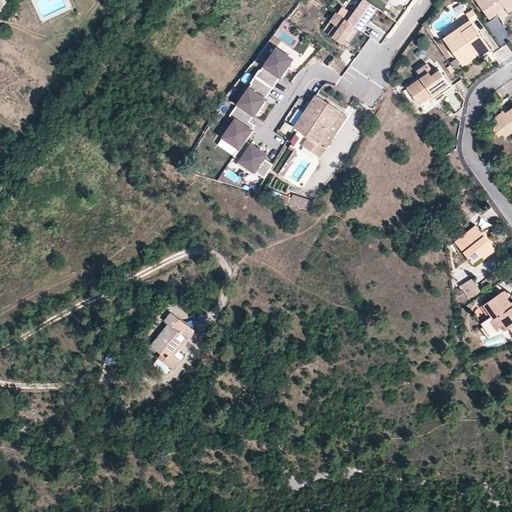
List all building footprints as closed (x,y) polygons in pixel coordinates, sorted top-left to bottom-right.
[(375,8),(364,0),(361,0),(346,22),(358,30),(375,8)] [(511,0),(476,0),(476,1),(489,21),(496,16),(495,13),(503,7),(507,13),(511,10),(511,0)] [(477,16),(473,10),(466,15),(468,18),(471,21),(477,16)] [(358,30),(346,22),(336,13),(326,26),(330,29),(329,33),(342,43),(344,39),(349,43),(358,30)] [(458,26),(459,27),(462,32),(473,24),(471,21),(468,18),(458,26)] [(488,23),(499,45),(509,40),(499,18),(488,23)] [(462,32),(459,27),(443,39),(462,66),(478,55),(473,48),(484,40),(473,24),(462,32)] [(490,48),(484,40),(473,48),(478,55),(480,56),(490,48)] [(293,56),(274,44),(227,114),(234,118),(223,135),(240,147),(233,156),(239,160),(237,164),(253,175),(257,170),(265,175),(274,163),(266,157),(267,153),(247,140),(253,131),(250,129),(253,124),(248,121),(257,108),(261,109),(267,100),(264,98),(280,74),(283,77),(290,67),(287,65),(293,56)] [(500,59),(508,52),(503,46),(495,54),(500,59)] [(419,72),(423,78),(429,74),(431,77),(434,75),(428,66),(419,72)] [(439,71),(434,75),(431,77),(429,74),(423,78),(408,88),(420,105),(430,98),(440,91),(442,94),(451,88),(439,71)] [(433,101),(442,94),(440,91),(430,98),(433,101)] [(320,97),(316,94),(294,127),(299,130),(320,97)] [(340,109),(320,97),(299,130),(308,136),(302,145),(319,156),(326,147),(318,141),(340,109)] [(347,114),(340,109),(318,141),(326,147),(347,114)] [(511,109),(505,114),(504,112),(496,118),(493,135),(504,137),(505,131),(511,132),(511,109)] [(284,181),(275,178),(268,194),(306,208),(308,203),(281,192),(284,181)] [(490,244),(484,237),(482,239),(474,229),(455,243),(470,262),(480,256),(478,253),(490,244)] [(495,251),(490,244),(478,253),(480,256),(483,259),(495,251)] [(473,280),(468,283),(477,294),(481,291),(473,280)] [(469,299),(477,294),(468,283),(461,288),(469,299)] [(511,306),(511,304),(502,292),(483,306),(491,317),(481,325),(490,337),(503,328),(506,332),(511,327),(511,306)] [(193,329),(171,312),(164,320),(168,322),(151,344),(161,352),(158,357),(172,367),(179,358),(174,354),(193,329)] [(106,353),(103,360),(112,363),(114,356),(106,353)]
